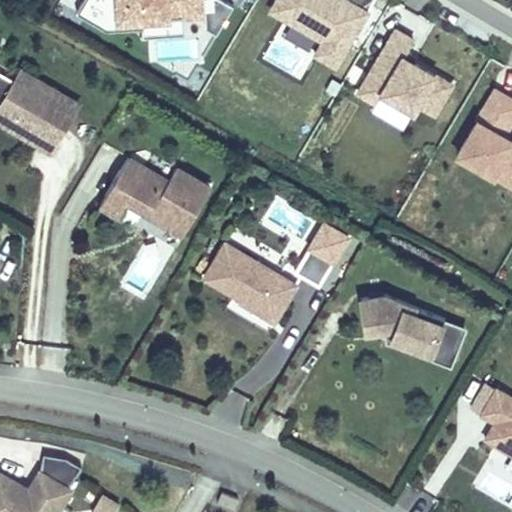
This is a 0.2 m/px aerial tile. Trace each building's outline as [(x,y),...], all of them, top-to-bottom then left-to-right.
[(144,37),(186,36),(206,30),(216,36),(235,6),(224,0),(81,0),(74,14),(106,32),(117,32),(117,29),(144,28),(144,37)] [(273,0),(266,13),(317,43),(309,57),(335,72),(369,13),(367,12),(374,0),(273,0)] [(453,87),(401,58),(412,38),(392,27),(353,94),(373,106),(377,99),(412,118),(417,109),(435,120),(453,87)] [(80,105),(22,71),(16,81),(0,71),(0,115),(6,112),(19,120),(14,129),(36,142),(41,133),(58,143),(80,105)] [(450,160),(491,183),(492,181),(511,192),(511,141),(505,138),(511,126),(511,99),(491,87),(450,160)] [(6,112),(0,115),(0,121),(14,129),(19,120),(6,112)] [(58,143),(41,133),(36,142),(52,151),(58,143)] [(154,221),(183,238),(213,188),(178,167),(170,180),(132,157),(101,209),(118,219),(127,205),(130,200),(157,216),(154,221)] [(130,200),(127,205),(154,221),(157,216),(130,200)] [(353,237),(324,220),(307,249),(309,250),(334,265),(335,266),(353,237)] [(299,285),(225,241),(202,279),(240,302),(239,304),(275,325),(299,285)] [(334,265),(309,250),(295,272),(320,287),(334,265)] [(454,353),(462,332),(433,320),(435,316),(383,295),(358,299),(363,333),(381,330),(396,327),(395,340),(429,354),(432,344),(454,353)] [(429,354),(395,340),(396,327),(381,330),(383,341),(448,367),(454,353),(432,344),(429,354)] [(511,456),(511,399),(494,389),(479,414),(492,422),(497,441),(511,449),(511,452),(510,456),(511,456)] [(482,439),(510,456),(511,452),(511,449),(497,441),(492,422),(482,439)] [(71,487),(83,468),(66,458),(43,454),(41,470),(30,487),(0,470),(0,511),(61,511),(75,490),(71,487)] [(393,511),(428,511),(435,499),(406,485),(393,511)] [(92,511),(115,511),(120,504),(102,494),(92,511)] [(233,511),(237,501),(220,494),(216,504),(233,511)]
